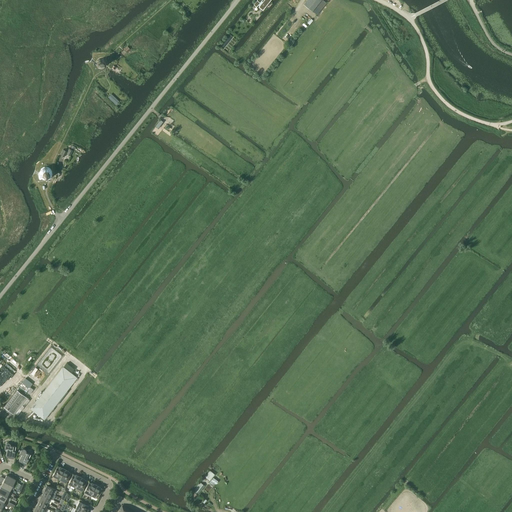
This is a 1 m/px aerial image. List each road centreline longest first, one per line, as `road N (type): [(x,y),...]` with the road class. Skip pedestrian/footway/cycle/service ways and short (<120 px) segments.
road 1 (track): [(511,368),(473,342),(339,511)]
road 2 (track): [(497,125),(466,116),(435,91),(408,17)]
road 3 (residential): [(36,482),(56,456),(108,482),(96,511)]
